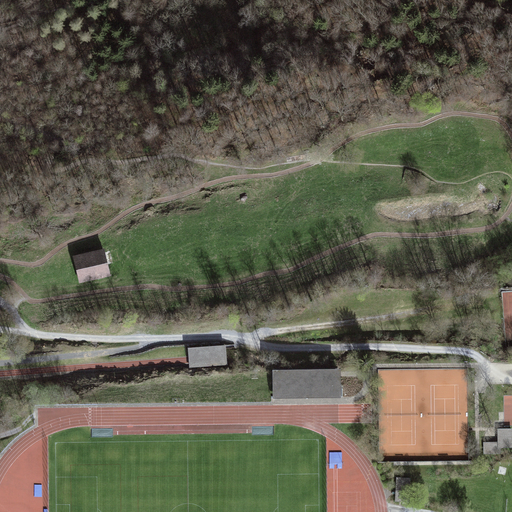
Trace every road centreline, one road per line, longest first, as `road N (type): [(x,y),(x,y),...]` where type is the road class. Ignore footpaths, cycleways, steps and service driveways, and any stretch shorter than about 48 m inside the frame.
road 1 (motorway): [(0,164),(321,275),(511,330)]
road 2 (track): [(159,339),(0,373)]
road 3 (track): [(135,255),(118,280),(35,286),(23,294)]
